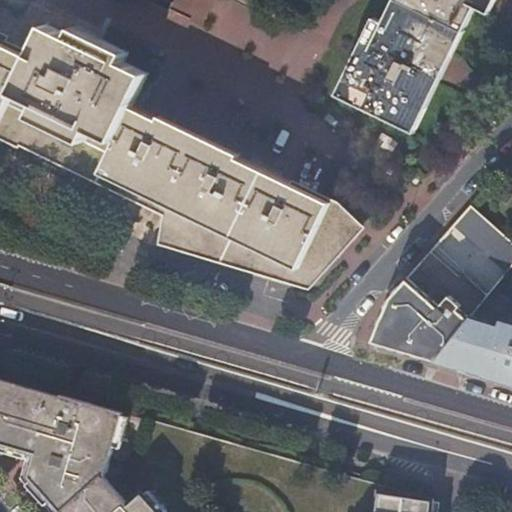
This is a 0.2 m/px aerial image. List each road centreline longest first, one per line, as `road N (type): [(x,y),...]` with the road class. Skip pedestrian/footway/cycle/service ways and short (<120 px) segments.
road 1 (primary): [(0,310),(511,465)]
road 2 (primary): [(511,433),(0,292)]
road 3 (primary): [(0,333),(511,473)]
road 4 (primary): [(309,358),(0,264)]
road 5 (residential): [(511,128),(309,358)]
road 6 (primary): [(511,421),(309,358)]
